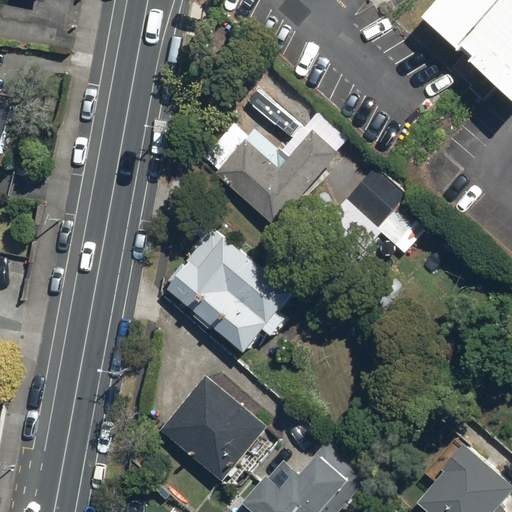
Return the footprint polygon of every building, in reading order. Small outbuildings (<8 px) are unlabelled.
[(511,0),(447,0),(432,17),(511,88),(511,0)] [(11,103),(0,101),(0,156),(5,158),(11,124),(7,124),(11,103)] [(347,151),(309,118),(284,147),(260,126),(219,173),(280,226),(347,151)] [(363,183),(346,203),(379,231),(395,211),(363,183)] [(299,291),(219,225),(174,279),(177,282),(173,288),(249,351),(299,291)] [(272,423),(212,374),(166,428),(227,478),(272,423)] [(506,511),(511,506),(511,479),(473,445),(421,502),(432,511),(506,511)] [(329,511),(356,481),(323,453),(307,472),(289,457),(251,502),(262,511),(329,511)]
